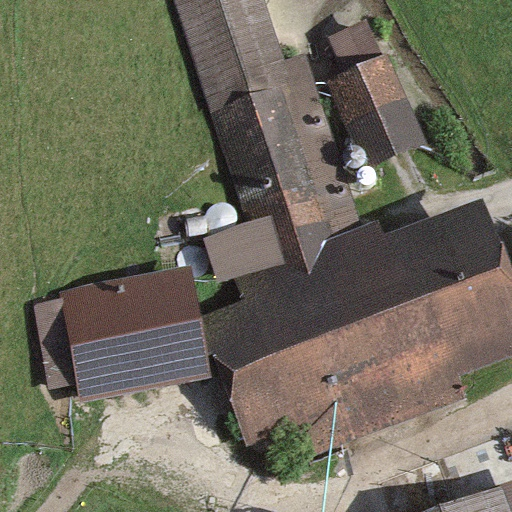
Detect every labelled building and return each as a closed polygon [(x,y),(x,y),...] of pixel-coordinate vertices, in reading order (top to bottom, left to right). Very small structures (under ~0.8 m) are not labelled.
[(262,0),(202,0),(187,5),(273,251),(235,264),(253,314),(221,326),(263,448),(511,361),(511,294),(492,237),(376,278),(310,88),(295,93),(262,0)] [(337,28),(336,67),(383,68),(384,30),(337,28)] [(388,69),(334,93),(369,171),(422,147),(388,69)] [(193,291),(71,311),(86,404),(208,384),(193,291)] [(507,511),(504,502),(477,511),(507,511)]
